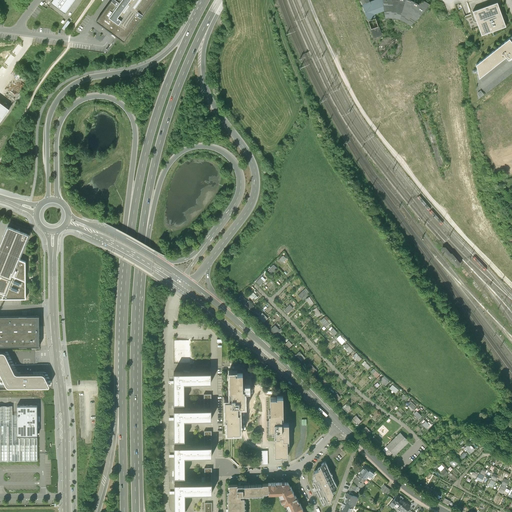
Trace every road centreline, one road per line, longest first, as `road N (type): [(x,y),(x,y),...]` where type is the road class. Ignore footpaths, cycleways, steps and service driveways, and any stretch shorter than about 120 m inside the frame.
road 1 (trunk): [(56,199),(59,121),(84,98),(123,105),(135,129),(125,267)]
road 2 (trunk): [(139,276),(163,130),(219,0)]
road 3 (trunk): [(210,260),(256,188),(253,162),(203,75),(220,0)]
road 4 (trunk): [(203,0),(175,44),(151,64),(83,79),(55,102),(47,124),(48,199)]
road 5 (trunk): [(139,276),(161,178),(189,147),(219,149),(240,177),(234,205),(206,242)]
road 6 (trunk): [(205,0),(150,131),(125,267)]
road 7 (tertiary): [(52,265),(66,511)]
road 8 (track): [(93,0),(0,161)]
road 9 (trunk): [(134,448),(139,276)]
road 10 (tertiary): [(184,291),(298,382)]
road 11 (tertiary): [(340,425),(403,486),(445,511)]
road 12 (trunk): [(121,381),(98,511)]
road 13 (trunk): [(121,381),(124,511)]
road 14 (tertiary): [(66,225),(177,285)]
